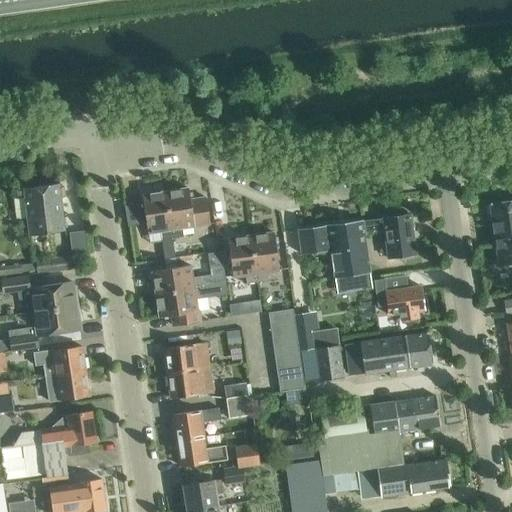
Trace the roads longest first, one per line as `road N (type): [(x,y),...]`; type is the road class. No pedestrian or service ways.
road 1 (residential): [(147,511),(92,130)]
road 2 (residential): [(92,130),(160,135),(281,181),(444,158)]
road 3 (residential): [(492,511),(444,158)]
